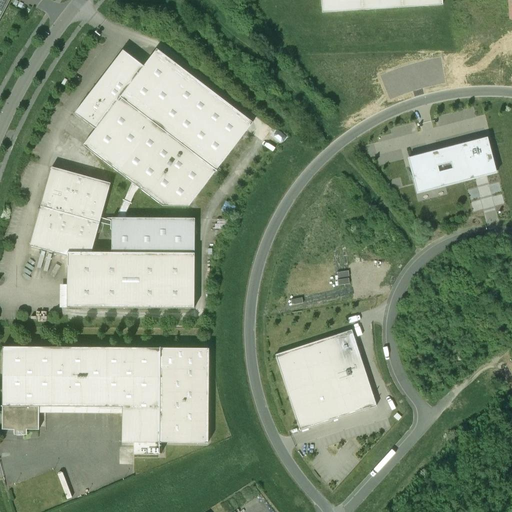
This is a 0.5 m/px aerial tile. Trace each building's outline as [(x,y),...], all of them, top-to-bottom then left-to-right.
[(0,0),(0,21),(10,0),(0,0)] [(320,0),(322,13),(443,5),(442,0),(320,0)] [(252,123),(156,50),(144,67),(123,51),(74,114),(96,130),(83,146),(132,183),(116,218),(106,219),(101,217),(99,223),(111,226),(111,253),(194,254),(194,219),(126,219),(126,213),(135,194),(139,188),(162,207),(188,207),(252,123)] [(497,174),(487,138),(407,158),(416,195),(481,178),(497,174)] [(110,184),(51,168),(30,247),(67,257),(67,308),(194,309),(194,254),(111,253),(91,253),(99,223),(101,217),(110,184)] [(351,331),(275,355),(300,432),(376,407),(351,331)] [(159,443),(208,443),(208,350),(2,349),(2,430),(14,430),(14,435),(26,435),(27,430),(39,430),(39,413),(122,414),(121,442),(134,443),(133,454),(159,454),(159,443)]
